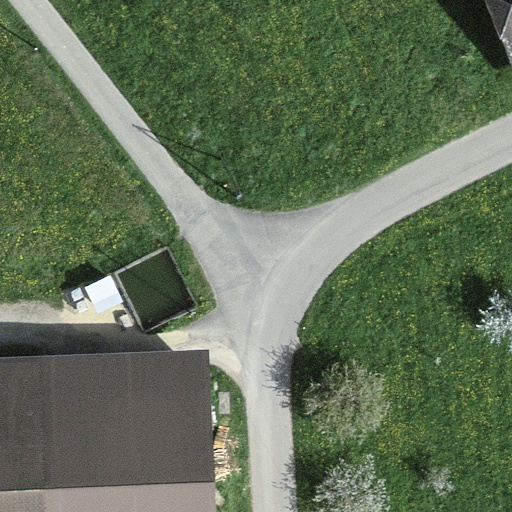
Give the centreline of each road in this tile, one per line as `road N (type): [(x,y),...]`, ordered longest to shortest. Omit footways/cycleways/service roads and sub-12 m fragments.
road 1 (residential): [(271,319),(25,0)]
road 2 (unclassified): [(511,140),(409,184),(318,245),(271,319)]
road 3 (unclassified): [(271,319),(270,511)]
